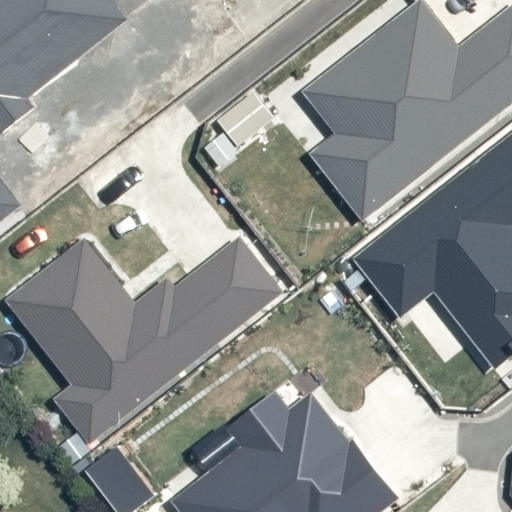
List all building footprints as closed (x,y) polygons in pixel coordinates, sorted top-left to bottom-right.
[(0,0),(0,223),(25,204),(0,172),(0,129),(2,132),(39,102),(35,96),(135,17),(121,0),(0,0)] [(315,151),(367,216),(511,100),(511,7),(464,46),(426,0),(416,0),(304,90),(338,132),(315,151)] [(272,123),(246,91),(210,119),(236,152),(272,123)] [(404,307),(437,282),(507,370),(511,366),(511,135),(362,253),(404,307)] [(284,289),(240,234),(177,284),(168,272),(137,296),(88,234),(9,295),(80,384),(63,398),(94,438),(284,289)] [(389,511),(407,498),(317,386),(293,406),(279,388),(233,425),(247,443),(178,497),(190,511),(389,511)]
